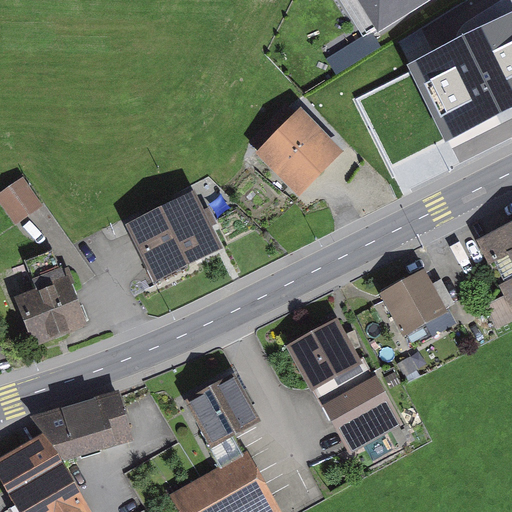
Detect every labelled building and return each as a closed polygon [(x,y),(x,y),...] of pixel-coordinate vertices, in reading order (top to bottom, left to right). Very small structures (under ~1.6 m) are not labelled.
[(363,0),(377,22),(413,0),(363,0)] [(477,76),(417,104),(446,164),(511,133),(511,64),(479,80),(477,76)] [(335,149),(299,114),(263,151),(299,186),(335,149)] [(26,184),(0,201),(0,203),(16,228),(43,210),(26,184)] [(190,197),(133,224),(158,275),(215,248),(190,197)] [(511,227),(486,241),(511,295),(511,227)] [(422,274),(386,293),(412,341),(448,322),(422,274)] [(66,281),(20,299),(36,339),(82,321),(66,281)] [(337,319),(287,345),(346,455),(400,427),(364,359),(360,361),(337,319)] [(233,376),(187,401),(213,447),(259,422),(233,376)] [(116,394),(40,418),(44,433),(57,455),(129,434),(116,394)] [(44,433),(0,458),(0,464),(26,511),(88,511),(57,455),(44,433)] [(272,511),(245,460),(176,496),(184,511),(272,511)]
